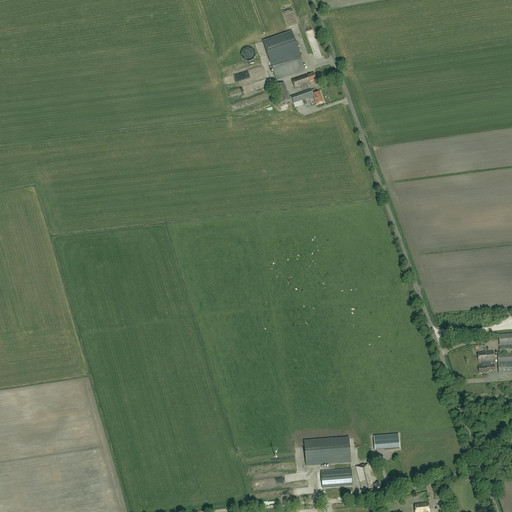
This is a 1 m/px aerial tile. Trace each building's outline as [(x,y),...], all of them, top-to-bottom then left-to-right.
[(270,62),(298,52),(292,33),(263,43),(270,62)] [(309,36),(315,53),(316,53),(317,56),(322,55),(314,34),(309,36)] [(252,60),(253,59),(254,57),(255,55),(255,54),(255,52),(254,51),(253,49),(251,48),(250,48),(248,47),(246,47),(245,48),(244,49),(243,50),(241,52),(241,53),(241,54),(241,56),(242,57),(242,59),(243,60),(245,60),(246,61),(248,61),(250,61),(251,60),(252,60)] [(298,52),(270,62),(272,67),(269,67),(271,71),(273,70),(276,80),(305,71),(298,52)] [(307,76),(307,75),(292,81),(295,89),(310,84),(316,82),(314,74),(307,76)] [(290,101),(284,84),(273,87),(279,104),(290,101)] [(233,92),(235,98),(253,92),(251,88),(245,90),(244,88),(233,92)] [(313,97),(313,95),(312,95),(311,90),(291,97),(293,104),(313,97)] [(320,92),(313,95),(313,97),(316,105),(323,103),(320,92)] [(511,346),(511,334),(499,335),(499,343),(500,347),(511,346)] [(511,346),(499,348),(500,354),(511,353),(511,346)] [(494,362),(493,352),(477,353),(478,363),(494,362)] [(511,354),(497,355),(499,373),(511,372),(511,354)] [(494,366),(491,366),(491,363),(482,363),(482,366),(478,367),(479,374),(487,373),(487,371),(495,371),(494,366)] [(507,395),(501,398),(502,402),(505,401),(507,404),(510,401),(509,399),(510,398),(507,395)] [(398,435),(374,437),(375,450),(399,448),(398,435)] [(348,439),(304,442),(306,466),(350,463),(348,439)] [(375,485),(373,485),(367,464),(356,467),(363,493),(374,490),(373,489),(376,489),(380,488),(379,483),(375,484),(375,485)] [(352,486),(351,473),(321,475),(322,488),(352,486)] [(429,511),(428,503),(414,505),(414,511),(429,511)]
